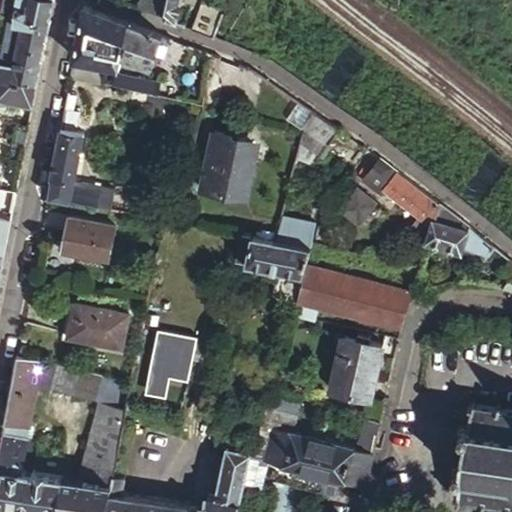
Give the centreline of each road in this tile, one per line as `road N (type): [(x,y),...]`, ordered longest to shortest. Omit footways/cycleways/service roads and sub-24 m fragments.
road 1 (residential): [(511,242),(264,60),(85,0)]
road 2 (residential): [(64,0),(0,333)]
road 3 (residential): [(389,511),(380,510),(421,331),(451,303),(511,300)]
